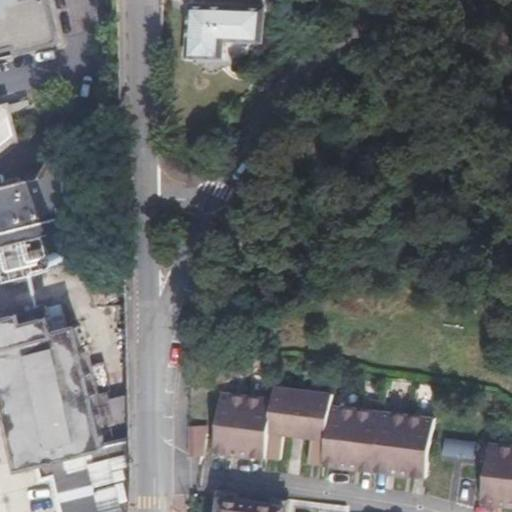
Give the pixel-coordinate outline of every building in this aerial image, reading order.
[(0,0),(0,55),(51,43),(41,0),(17,0),(16,0),(0,4),(0,0)] [(188,0),(188,43),(224,43),(224,26),(261,26),(261,0),(188,0)] [(5,100),(0,101),(0,145),(13,135),(9,118),(5,100)] [(0,182),(0,237),(32,230),(34,239),(73,230),(71,163),(70,161),(69,159),(68,157),(66,155),(64,154),(62,153),(60,152),(57,152),(55,153),(53,153),(51,154),(49,156),(48,157),(47,158),(37,173),(0,182)] [(31,237),(0,243),(0,279),(39,270),(31,237)] [(121,511),(122,440),(85,449),(56,336),(42,340),(38,326),(15,332),(13,323),(0,326),(0,422),(12,470),(35,464),(38,475),(46,473),(55,511),(121,511)] [(266,392),(215,386),(209,446),(274,453),(277,427),(301,429),(298,455),(417,469),(422,409),(321,398),(323,384),(268,378),(266,392)] [(185,417),(185,445),(198,446),(201,419),(185,417)] [(511,434),(475,431),(468,491),(511,495),(511,434)] [(211,493),(225,495),(226,488),(206,487),(204,507),(209,508),(211,493)] [(275,500),(261,498),(225,495),(211,493),(209,508),(208,511),(274,511),(275,500)] [(262,493),(261,498),(275,500),(274,511),(278,511),(279,511),(281,495),(262,493)]
